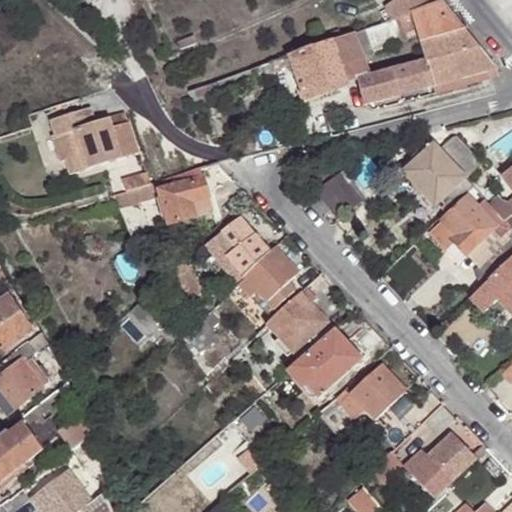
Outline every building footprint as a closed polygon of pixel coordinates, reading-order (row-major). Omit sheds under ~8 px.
[(395,0),(384,7),(393,20),(408,14),(441,2),(439,0),(395,0)] [(441,2),(408,14),(415,36),(418,45),(464,30),(441,2)] [(408,14),(393,20),(399,41),(415,36),(408,14)] [(399,41),(393,20),(347,37),(353,55),(399,41)] [(432,87),(495,69),(464,30),(418,45),(424,63),(432,87)] [(358,83),(361,82),(353,55),(347,37),(308,52),(289,59),(292,67),(306,103),(348,87),(358,83)] [(292,67),(289,59),(265,68),(269,78),(279,73),(278,71),(292,67)] [(398,98),(432,87),(424,63),(391,73),(398,98)] [(358,83),(365,107),(398,98),(391,73),(361,82),(358,83)] [(189,97),(194,108),(219,99),(214,87),(189,97)] [(90,109),(52,120),(56,134),(51,136),(59,164),(64,162),(68,177),(87,171),(140,156),(131,124),(112,129),(109,119),(94,124),(90,109)] [(109,119),(112,129),(131,124),(128,114),(109,119)] [(300,124),(307,145),(325,140),(332,138),(327,119),(327,118),(300,124)] [(470,177),(482,165),(451,132),(439,144),(470,177)] [(439,206),(468,180),(430,140),(411,157),(416,163),(407,172),(439,206)] [(495,210),(506,221),(511,216),(511,167),(500,177),(511,192),(511,200),(510,202),(503,195),(492,206),(495,210)] [(160,183),(164,198),(171,221),(215,208),(208,182),(205,171),(160,183)] [(339,220),(362,200),(336,171),(314,193),(339,220)] [(121,181),(124,193),(147,187),(150,186),(145,174),(121,181)] [(147,187),(151,202),(164,198),(160,183),(150,186),(147,187)] [(124,193),(118,195),(122,210),(151,202),(147,187),(124,193)] [(504,230),(510,225),(506,221),(495,210),(487,217),(470,198),(443,223),(457,239),(452,243),(466,259),(500,226),(504,230)] [(226,261),(244,279),(272,252),(256,236),(241,217),(222,233),(238,251),(226,261)] [(222,233),(210,246),(226,261),(238,251),(222,233)] [(272,252),(244,279),(275,309),(290,294),(284,287),(295,277),(272,252)] [(511,260),(490,281),(504,295),(498,301),(511,314),(511,260)] [(498,301),(504,295),(490,281),(477,293),(492,308),(498,301)] [(329,325),(302,295),(267,328),(294,357),(329,325)] [(0,352),(0,353),(30,333),(9,300),(0,305),(0,352)] [(349,344),(338,332),(293,371),(318,400),(357,364),(344,349),(349,344)] [(0,409),(6,418),(42,389),(21,361),(0,377),(0,409)] [(344,392),(331,404),(336,409),(329,415),(343,432),(363,414),(373,425),(407,394),(381,366),(348,396),(344,392)] [(511,368),(503,377),(511,386),(511,368)] [(0,484),(57,440),(33,408),(3,432),(7,437),(0,442),(0,484)] [(71,453),(89,439),(87,435),(77,417),(56,432),(71,453)] [(449,492),(481,462),(455,435),(430,458),(452,480),(444,487),(449,492)] [(383,486),(405,468),(393,454),(373,473),(383,486)] [(420,467),(445,495),(449,492),(444,487),(452,480),(430,458),(420,467)] [(92,503),(69,471),(58,478),(82,511),(92,503)] [(112,511),(111,504),(108,494),(105,496),(104,494),(92,503),(82,511),(58,478),(28,499),(37,511),(112,511)] [(421,502),(429,510),(440,500),(433,492),(421,502)] [(18,511),(37,511),(28,499),(18,511)] [(209,511),(231,511),(222,501),(209,511)]
